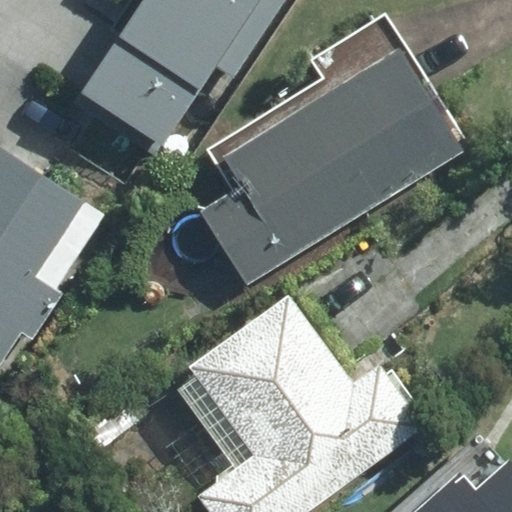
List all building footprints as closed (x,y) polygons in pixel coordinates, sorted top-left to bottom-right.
[(131,0),(66,102),(152,156),(252,0),(131,0)] [(190,209),(232,281),(444,151),(382,50),(204,159),(222,189),(190,209)] [(0,340),(2,338),(12,345),(42,303),(35,298),(88,222),(0,158),(0,340)] [(200,511),(292,511),(408,427),(364,367),(334,389),(269,299),(177,365),(245,458),(190,497),(200,511)] [(511,511),(511,493),(485,463),(452,492),(438,477),(398,511),(511,511)]
